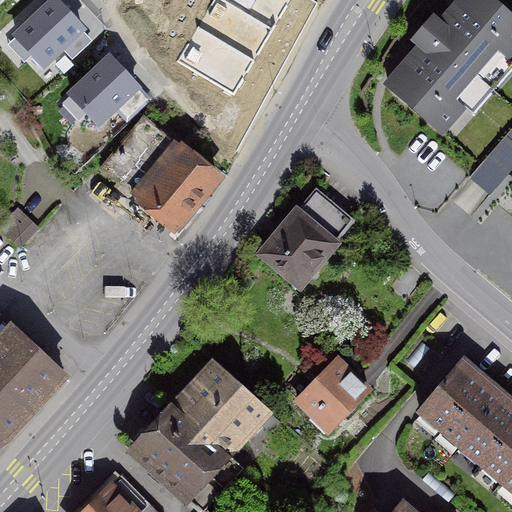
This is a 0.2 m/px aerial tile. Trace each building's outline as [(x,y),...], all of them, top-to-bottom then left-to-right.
[(234,94),(289,0),(214,0),(178,61),(234,94)] [(405,66),(389,85),(442,131),(511,50),(511,19),(489,0),(462,0),(458,6),(466,13),(443,40),(436,33),(429,41),(437,47),(414,74),(405,66)] [(55,1),(17,37),(44,66),(82,30),(55,1)] [(71,95),(99,124),(137,88),(110,59),(71,95)] [(178,142),(130,199),(177,238),(225,182),(178,142)] [(93,167),(72,150),(58,169),(79,185),(93,167)] [(300,285),(353,221),(316,190),(263,254),(300,285)] [(9,219),(1,227),(20,246),(37,228),(27,218),(18,227),(9,219)] [(0,431),(5,438),(22,420),(64,376),(12,328),(0,341),(0,431)] [(368,391),(337,360),(298,400),(329,431),(368,391)] [(271,412),(220,366),(140,454),(183,493),(180,496),(198,511),(203,511),(220,494),(199,475),(244,427),(251,434),(271,412)] [(511,489),(511,410),(459,366),(420,411),(511,489)] [(422,479),(449,502),(456,494),(429,471),(422,479)] [(157,511),(121,475),(83,511),(157,511)]
